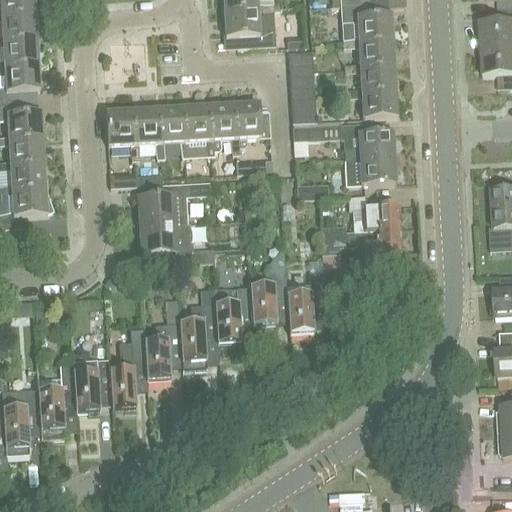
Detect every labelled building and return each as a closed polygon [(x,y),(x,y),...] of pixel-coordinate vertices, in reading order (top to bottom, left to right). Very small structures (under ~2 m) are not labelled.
[(0,22),(35,20),(33,0),(0,0),(0,14),(0,16),(0,22)] [(222,0),(223,17),(257,16),(257,18),(273,17),(273,10),(257,10),(256,0),(222,0)] [(339,0),(340,12),(367,10),(366,0),(339,0)] [(495,15),(504,15),(511,13),(511,0),(476,0),(476,3),(495,2),(495,15)] [(358,49),(391,47),(390,20),(368,22),(367,10),(340,12),(341,28),(342,46),(358,43),(358,49)] [(478,30),(480,56),(511,53),(511,13),(504,15),(505,28),(478,30)] [(0,25),(1,25),(1,42),(2,46),(36,45),(35,20),(0,22),(0,16),(0,25)] [(257,16),(223,17),(225,43),(247,42),(248,53),(275,51),(273,17),(257,18),(257,16)] [(38,69),(36,45),(2,46),(1,42),(0,41),(0,50),(2,50),(3,67),(3,71),(38,69)] [(358,49),(358,43),(342,46),(343,54),(358,53),(359,69),(360,74),(393,72),(391,47),(358,49)] [(511,53),(480,56),(481,82),(508,80),(508,94),(511,93),(511,53)] [(288,71),(312,70),(312,58),(287,59),(288,71)] [(0,108),(18,108),(17,97),(39,96),(38,69),(3,71),(3,67),(0,67),(0,79),(4,79),(5,92),(0,92),(0,108)] [(360,74),(359,69),(344,72),(344,79),(360,78),(361,94),(361,99),(394,97),(393,72),(360,74)] [(312,70),(288,71),(289,83),(313,81),(312,70)] [(289,83),(289,95),(314,93),(313,81),(289,83)] [(290,106),(314,104),(314,93),(289,95),(290,106)] [(396,123),(394,97),(361,99),(361,94),(345,96),(346,104),(361,103),(363,125),(396,123)] [(244,109),(232,110),(234,144),(229,145),(231,160),(239,160),(239,153),(243,153),(246,150),(246,144),(260,143),(258,108),(256,108),(254,103),(244,106),(244,109)] [(290,106),(291,117),(315,116),(314,104),(290,106)] [(19,120),(18,108),(0,108),(0,126),(7,126),(8,142),(8,147),(42,145),(41,119),(19,120)] [(232,110),(207,111),(209,146),(204,146),(206,162),(214,161),(213,156),(218,156),(221,153),(221,145),(229,145),(234,144),(232,110)] [(207,111),(182,113),(184,147),(179,147),(181,163),(188,163),(188,147),(204,146),(209,146),(207,111)] [(182,113),(157,115),(159,149),(154,149),(156,165),(164,164),(162,149),(179,147),(184,147),(182,113)] [(157,115),(132,116),(134,150),(128,150),(131,166),(138,166),(137,150),(154,149),(159,149),(157,115)] [(134,150),(132,116),(105,118),(106,152),(128,150),(134,150)] [(315,116),(291,117),(291,129),(316,127),(315,116)] [(344,167),(393,164),(392,138),(367,139),(367,129),(339,131),(340,144),(343,144),(344,167)] [(324,146),(323,132),(292,133),(293,146),(293,147),(324,146)] [(0,150),(8,151),(9,167),(9,172),(44,170),(42,145),(8,147),(8,142),(0,143),(0,150)] [(394,191),(393,164),(345,167),(346,193),(394,191)] [(271,166),(235,168),(236,180),(272,178),(271,166)] [(45,195),(44,170),(9,172),(9,167),(0,168),(0,176),(10,176),(11,192),(11,197),(45,195)] [(135,179),(109,181),(110,194),(136,192),(135,179)] [(157,191),(157,204),(139,205),(140,232),(188,229),(187,203),(210,201),(209,188),(157,191)] [(328,189),(297,190),(297,205),(329,203),(328,189)] [(0,193),(0,234),(26,233),(25,222),(46,220),(45,195),(11,197),(11,192),(0,193)] [(511,196),(491,198),(493,235),(506,235),(508,252),(511,251),(511,196)] [(352,226),(353,238),(397,235),(396,211),(364,212),(365,225),(352,226)] [(188,229),(140,232),(141,261),(174,259),(175,270),(213,268),(213,255),(192,256),(192,247),(189,247),(188,229)] [(321,246),(328,246),(345,246),(344,239),(344,233),(327,233),(321,233),(321,246)] [(353,238),(344,239),(345,246),(328,246),(321,246),(322,261),(340,260),(340,254),(345,254),(345,252),(360,252),(361,272),(380,271),(379,260),(399,259),(397,235),(353,238)] [(287,301),(286,291),(285,272),(284,252),(267,269),(270,273),(265,278),(266,291),(249,293),(251,318),(252,332),(276,331),(275,307),(287,306),(287,301)] [(214,311),(216,336),(217,351),(241,349),(240,319),(251,318),(249,293),(249,277),(236,278),(238,309),(226,310),(225,294),(213,295),(214,311)] [(286,291),(287,301),(287,306),(289,340),(314,339),(311,304),(324,303),(323,278),(309,279),(310,290),(286,291)] [(190,312),(191,328),(178,328),(180,354),(181,368),(182,377),(206,376),(203,337),(216,336),(214,311),(213,296),(213,294),(201,295),(202,312),(190,312)] [(511,297),(492,298),(494,324),(511,323),(511,297)] [(419,299),(395,300),(395,310),(419,309),(419,299)] [(14,308),(5,309),(6,323),(15,322),(14,308)] [(143,346),(145,376),(146,386),(170,385),(168,355),(180,354),(178,328),(154,330),(155,346),(143,346)] [(119,375),(109,375),(110,390),(112,415),(136,414),(133,377),(145,376),(143,346),(143,334),(129,335),(130,347),(118,348),(119,375)] [(511,356),(496,358),(496,384),(511,383),(511,356)] [(98,391),(110,390),(109,375),(108,365),(95,366),(95,376),(72,378),(75,417),(100,416),(98,391)] [(37,396),(40,436),(40,445),(65,444),(64,418),(75,417),(72,378),(72,370),(59,371),(60,384),(38,385),(39,396),(37,396)] [(40,436),(37,396),(24,397),(25,413),(2,415),(4,441),(5,462),(5,463),(29,461),(28,437),(40,436)] [(496,419),(497,440),(511,439),(511,412),(499,413),(500,416),(496,419)] [(511,439),(497,440),(497,461),(502,464),(502,466),(511,465),(511,439)] [(366,500),(338,501),(338,511),(353,511),(366,511),(366,500)]
